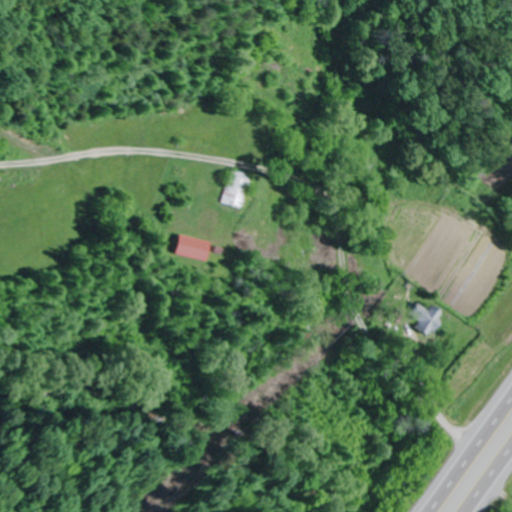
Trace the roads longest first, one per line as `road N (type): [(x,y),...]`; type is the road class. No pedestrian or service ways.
road 1 (residential): [(428,504),(317,350),(285,192),(225,154),(0,146)]
road 2 (trunk): [(511,390),(422,511)]
